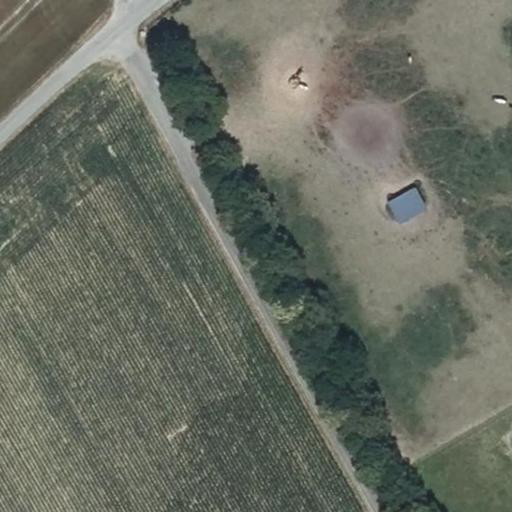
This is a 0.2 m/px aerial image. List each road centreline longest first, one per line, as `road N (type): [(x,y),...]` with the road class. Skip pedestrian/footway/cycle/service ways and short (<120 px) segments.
road 1 (unclassified): [(119,24),(378,511)]
road 2 (unclassified): [(0,140),(119,24)]
